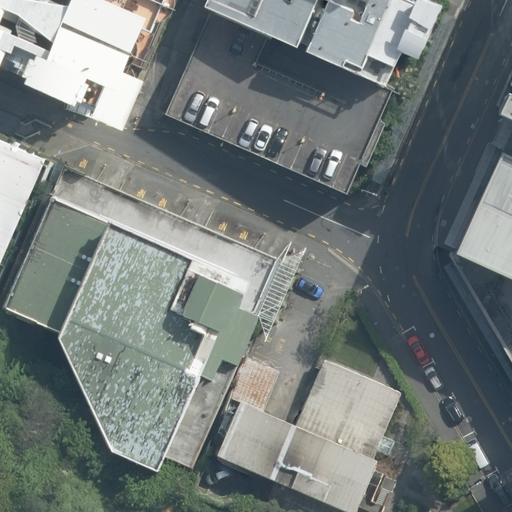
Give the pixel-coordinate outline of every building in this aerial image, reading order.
[(160,0),(0,0),(0,70),(112,119),(160,0)] [(210,10),(386,86),(401,52),(416,58),(424,40),(425,37),(424,36),(425,32),(427,28),(428,28),(430,24),(438,5),(428,1),(426,0),(204,0),(202,6),(210,10)] [(379,120),(393,89),(386,86),(210,10),(164,114),(348,193),(360,165),(366,168),(386,123),(379,120)] [(432,43),(372,182),(378,185),(384,187),(457,18),(451,16),(445,13),(439,28),(432,43)] [(496,108),(498,109),(507,91),(511,93),(511,85),(509,84),(511,77),(511,72),(510,71),(493,107),(496,108)] [(511,77),(509,84),(511,85),(511,93),(507,91),(498,109),(497,112),(499,113),(485,145),(496,150),(450,250),(447,255),(452,263),(511,364),(511,77)] [(0,261),(45,156),(0,136),(0,261)] [(496,150),(485,145),(446,231),(440,246),(445,248),(450,250),(496,150)] [(300,269),(65,166),(2,309),(56,334),(54,341),(109,456),(156,476),(164,458),(192,471),(260,317),(277,324),(300,269)] [(511,380),(511,364),(452,263),(449,265),(443,268),(510,381),(511,380)] [(403,394),(326,361),(297,429),(261,414),(280,371),(248,357),(206,455),(276,484),(266,506),(278,511),(359,511),(380,464),(374,462),(403,394)]
